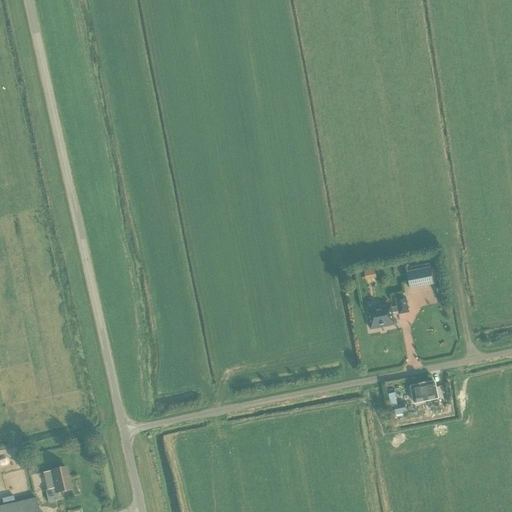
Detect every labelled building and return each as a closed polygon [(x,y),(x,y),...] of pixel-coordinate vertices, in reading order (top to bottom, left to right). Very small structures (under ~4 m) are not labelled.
[(434,284),(430,268),(407,273),(410,289),(434,284)] [(408,313),(405,298),(396,299),(398,307),(391,308),(391,307),(367,312),(371,329),(395,325),(392,313),(399,312),(399,314),(408,313)] [(435,403),(432,387),(424,388),(424,387),(417,389),(409,391),(412,407),(435,403)] [(66,467),(51,471),(55,488),(45,491),(48,502),(60,500),(58,493),(71,490),(66,467)] [(0,511),(39,511),(36,498),(0,506),(0,511)]
